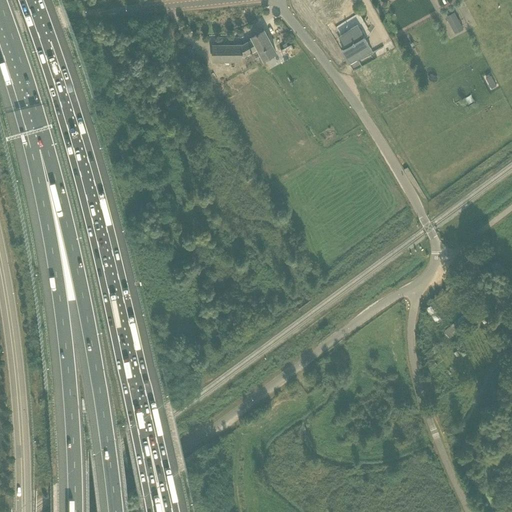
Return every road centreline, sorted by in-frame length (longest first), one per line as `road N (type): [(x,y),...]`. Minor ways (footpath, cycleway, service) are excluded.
road 1 (motorway): [(141,421),(105,245),(25,0)]
road 2 (unclassified): [(102,511),(376,306),(420,282)]
road 3 (motorway): [(47,148),(83,298),(116,511)]
road 4 (motorway): [(47,148),(76,511)]
road 5 (unclassified): [(420,282),(436,254),(428,227),(351,97),(274,0)]
road 6 (secondary): [(28,511),(16,323),(0,237)]
road 7 (unclassified): [(468,511),(416,379),(411,318),(420,282)]
road 8 (secondary): [(0,296),(19,511)]
road 9 (motorway): [(0,3),(47,148)]
road 10 (residential): [(128,13),(249,0)]
